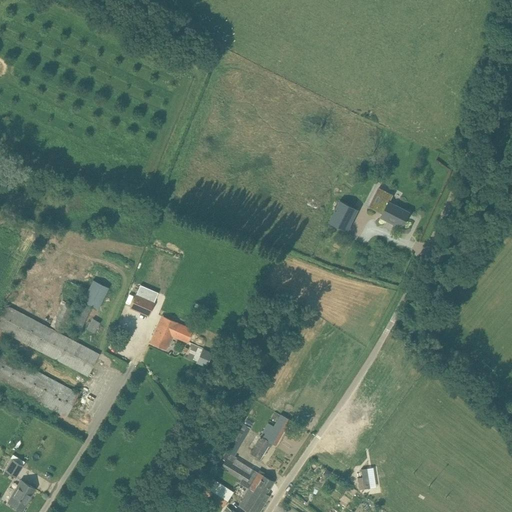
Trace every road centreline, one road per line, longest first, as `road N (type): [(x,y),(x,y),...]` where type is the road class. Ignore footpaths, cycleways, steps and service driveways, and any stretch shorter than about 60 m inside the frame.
road 1 (unclassified): [(271,511),(409,291),(511,77)]
road 2 (unknown): [(156,313),(40,511)]
